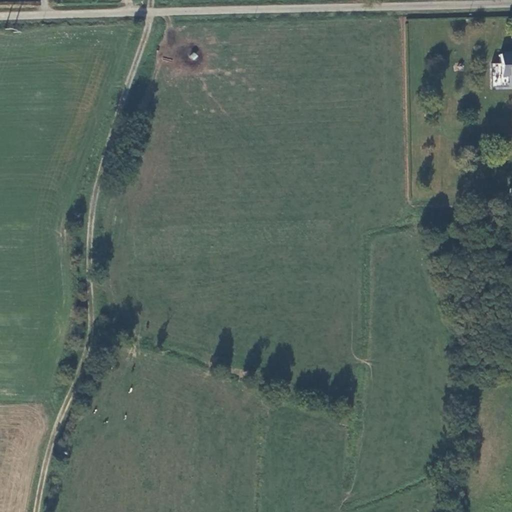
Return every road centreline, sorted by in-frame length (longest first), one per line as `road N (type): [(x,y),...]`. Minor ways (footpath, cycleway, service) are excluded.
road 1 (track): [(150,0),(91,209),(89,334),(51,437),(38,511)]
road 2 (unclassified): [(511,3),(0,16)]
